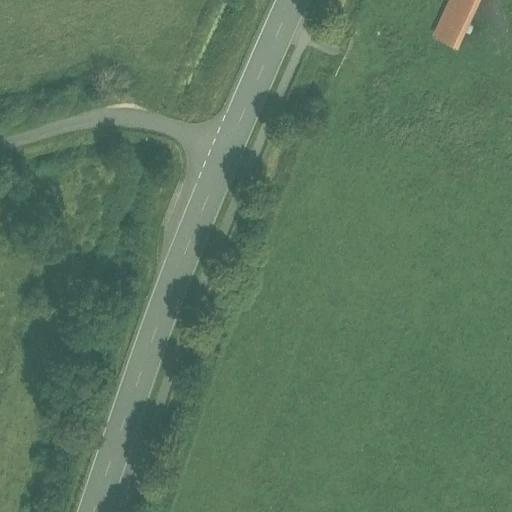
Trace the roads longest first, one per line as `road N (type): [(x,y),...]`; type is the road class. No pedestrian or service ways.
road 1 (primary): [(88,511),(221,148)]
road 2 (unclassified): [(0,151),(104,121),(170,130),(221,148)]
road 3 (primary): [(221,148),(286,0)]
